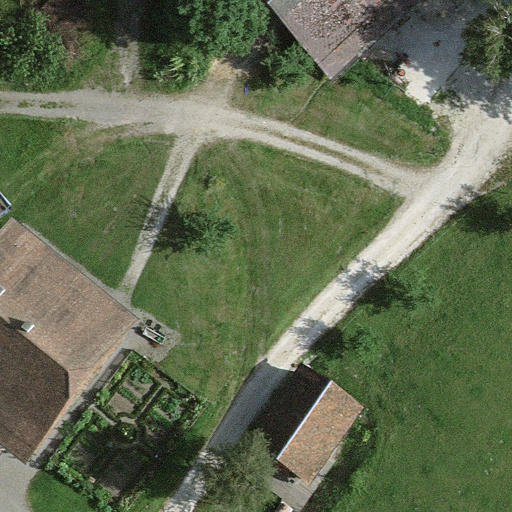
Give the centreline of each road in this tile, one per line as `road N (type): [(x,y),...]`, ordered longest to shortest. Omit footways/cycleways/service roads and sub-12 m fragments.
road 1 (track): [(184,511),(291,346),(447,195),(511,115)]
road 2 (track): [(0,104),(200,121),(447,195)]
